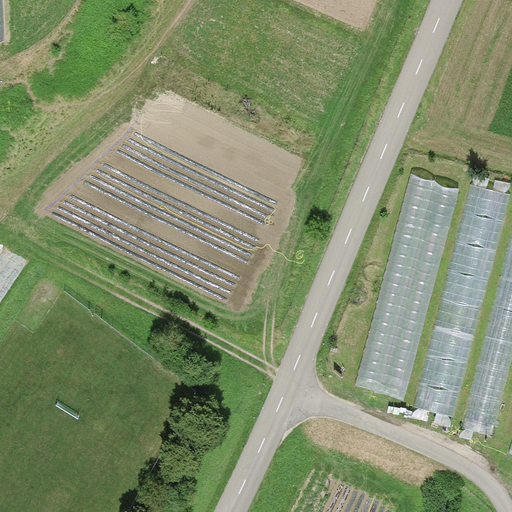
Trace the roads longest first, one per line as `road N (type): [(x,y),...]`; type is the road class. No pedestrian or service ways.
road 1 (tertiary): [(446,0),(228,511)]
road 2 (track): [(0,231),(287,382)]
road 3 (track): [(502,511),(466,465),(283,391)]
